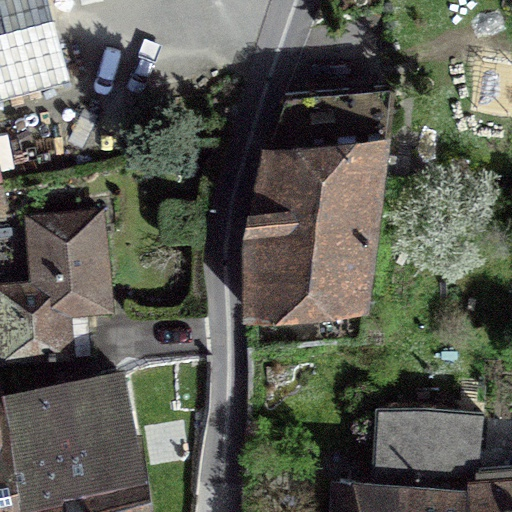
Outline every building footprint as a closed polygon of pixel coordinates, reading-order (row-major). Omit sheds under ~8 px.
[(0,0),(0,98),(69,80),(48,0),(0,0)] [(285,92),(266,144),(386,134),(392,84),(285,92)] [(266,144),(246,237),(248,310),(366,301),(386,134),(266,144)] [(34,281),(0,284),(0,351),(1,360),(91,352),(87,309),(110,307),(101,208),(27,215),(34,281)] [(144,511),(125,376),(1,404),(14,511),(144,511)] [(0,511),(14,511),(1,404),(0,404),(0,511)] [(378,406),(373,482),(373,486),(411,491),(410,511),(471,511),(471,482),(476,481),(483,410),(378,406)] [(410,511),(411,491),(373,486),(373,482),(340,477),(338,511),(410,511)] [(511,511),(511,478),(476,481),(471,482),(471,511),(511,511)]
